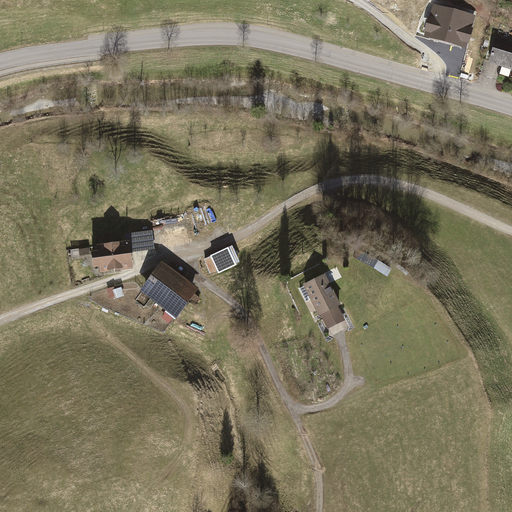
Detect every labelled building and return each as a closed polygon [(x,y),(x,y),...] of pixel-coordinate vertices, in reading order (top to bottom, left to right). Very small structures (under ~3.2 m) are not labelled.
[(474,16),(435,5),(426,36),(466,47),(474,16)] [(511,70),(511,46),(494,42),(488,63),(511,70)] [(151,213),(153,234),(192,229),(190,209),(151,213)] [(131,233),(133,252),(155,249),(153,231),(131,233)] [(129,243),(92,248),(92,252),(88,252),(90,269),(94,269),(95,273),(133,268),(129,243)] [(229,248),(210,256),(217,273),(237,265),(229,248)] [(390,268),(394,259),(380,252),(375,261),(390,268)] [(197,292),(161,264),(140,293),(175,320),(197,292)] [(320,275),(299,286),(315,316),(318,315),(326,328),(344,318),(320,275)] [(122,288),(113,291),(115,300),(125,298),(122,288)]
